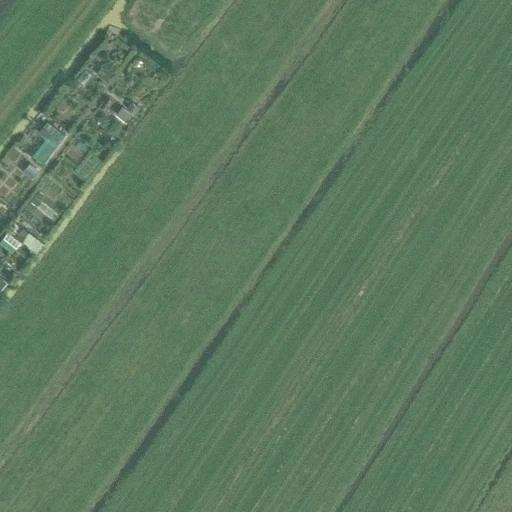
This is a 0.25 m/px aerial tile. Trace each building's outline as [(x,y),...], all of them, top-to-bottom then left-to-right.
[(104,63),(96,74),(108,83),(116,73),(104,63)] [(132,101),(126,108),(135,114),(140,107),(132,101)] [(123,106),(117,113),(125,119),(130,112),(123,106)] [(28,163),(20,173),(29,181),(37,171),(28,163)] [(23,228),(16,236),(22,241),(29,232),(23,228)] [(29,232),(22,241),(31,248),(30,250),(34,253),(42,242),(29,232)]
